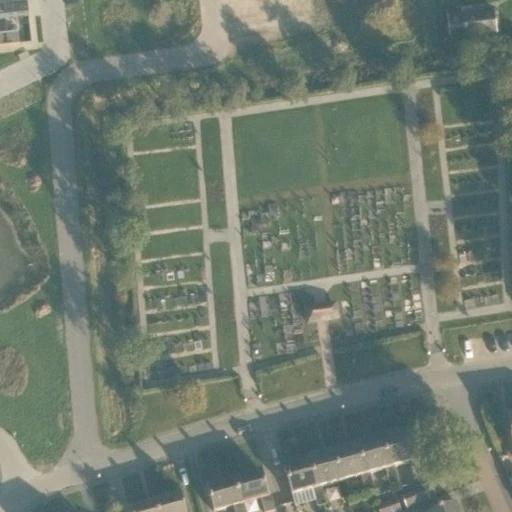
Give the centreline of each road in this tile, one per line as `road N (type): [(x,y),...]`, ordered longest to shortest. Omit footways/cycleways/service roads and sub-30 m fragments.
road 1 (unclassified): [(25,491),(327,401),(451,379)]
road 2 (residential): [(500,511),(451,379)]
